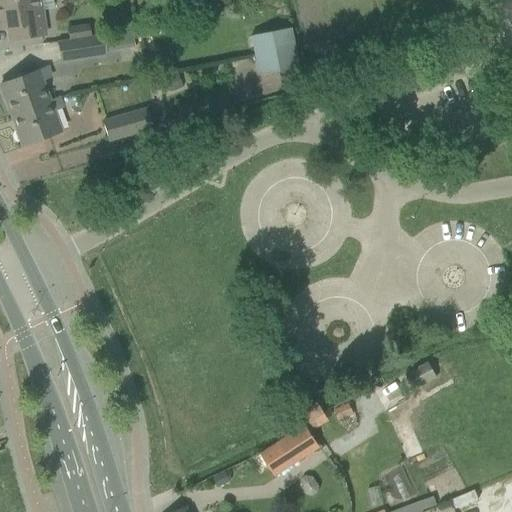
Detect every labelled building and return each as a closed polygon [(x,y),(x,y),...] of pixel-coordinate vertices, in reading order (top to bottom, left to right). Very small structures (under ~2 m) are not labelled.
[(34,10),(32,0),(0,0),(0,29),(7,28),(9,41),(44,35),(40,9),(34,10)] [(90,36),(88,24),(65,28),(67,40),(90,36)] [(289,29),(251,37),(255,56),(293,48),(289,29)] [(129,33),(123,34),(126,52),(136,50),(133,32),(129,33)] [(90,36),(67,40),(56,42),(59,64),(106,56),(103,34),(90,36)] [(255,56),(259,75),(297,67),(293,48),(255,56)] [(0,86),(11,117),(48,102),(48,101),(44,103),(39,89),(43,87),(40,80),(49,77),(46,68),(0,84),(0,86)] [(48,102),(11,117),(12,121),(15,120),(18,126),(15,127),(21,146),(59,132),(58,131),(57,131),(58,131),(54,133),(49,119),(54,117),(51,111),(60,108),(57,98),(48,102)] [(102,121),(108,141),(150,128),(145,109),(102,121)] [(437,379),(427,362),(405,374),(414,391),(437,379)] [(340,420),(351,414),(347,406),(336,412),(340,420)] [(319,448),(305,426),(261,455),(275,476),(319,448)] [(217,487),(229,482),(225,473),(213,478),(217,487)]
